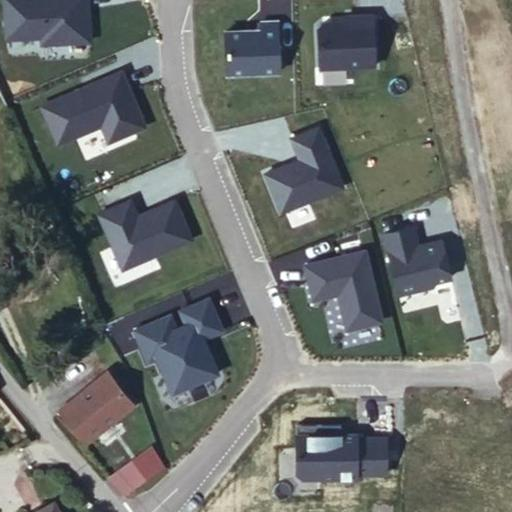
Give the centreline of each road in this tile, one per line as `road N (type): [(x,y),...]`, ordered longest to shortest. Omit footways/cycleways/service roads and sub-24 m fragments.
road 1 (residential): [(285,371),(191,123),(179,81),(179,0)]
road 2 (residential): [(454,0),(478,175),(511,319)]
road 3 (residential): [(511,365),(491,380),(285,371)]
road 4 (residential): [(156,511),(285,371)]
road 5 (unclassified): [(114,511),(0,368)]
